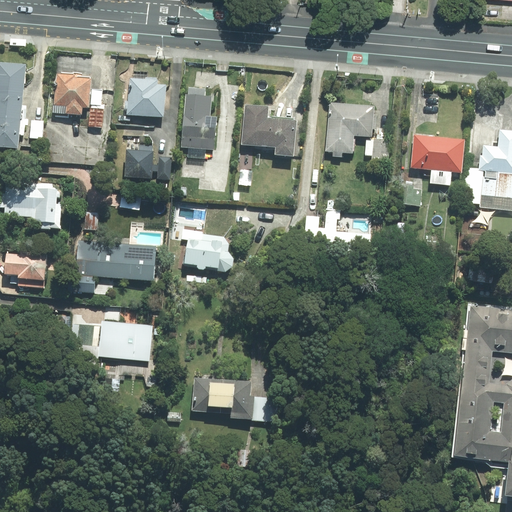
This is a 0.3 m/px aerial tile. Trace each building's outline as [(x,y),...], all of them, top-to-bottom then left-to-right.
[(0,149),(20,151),(28,66),(0,63),(0,149)] [(59,73),(56,106),(70,107),(69,116),(84,117),(84,112),(90,113),(89,127),(104,129),(106,109),(90,108),(93,76),(59,73)] [(160,81),(130,79),(127,116),(167,119),(170,86),(160,85),(160,81)] [(208,90),(186,88),(181,150),(216,152),(219,119),(212,118),(214,98),(207,97),(208,90)] [(375,108),(331,105),(327,153),(335,154),(334,159),(345,160),(345,154),(355,155),(356,138),(370,139),(369,158),(373,158),(372,161),(388,162),(390,140),(380,140),(381,128),(374,127),(375,108)] [(273,109),(247,107),(243,146),(277,150),(276,157),(297,159),(301,123),(272,120),(273,109)] [(46,123),(32,122),(30,140),(44,141),(46,123)] [(481,170),(468,168),(464,206),(511,211),(511,131),(500,130),(498,148),(484,146),(481,170)] [(467,141),(416,135),(412,169),(431,171),(430,185),(452,187),(453,175),(463,176),(467,141)] [(157,154),(130,151),(127,179),(154,181),(155,173),(160,174),(159,181),(173,182),(175,160),(162,158),(161,167),(156,166),(157,154)] [(255,172),(242,171),(240,186),(253,187),(255,172)] [(8,195),(2,195),(1,209),(7,209),(7,217),(33,219),(33,223),(43,223),(42,231),(52,232),(53,226),(59,227),(62,192),(53,191),(53,185),(35,184),(34,193),(8,191),(8,195)] [(416,187),(404,186),(402,205),(422,207),(423,190),(416,189),(416,187)] [(323,217),(306,216),(304,250),(371,253),(372,236),(339,235),(339,213),(329,213),(329,230),(322,229),(323,217)] [(232,246),(191,241),(188,266),(201,267),(201,271),(209,272),(209,270),(221,271),(221,274),(228,275),(229,270),(235,270),(236,259),(231,258),(232,246)] [(155,283),(158,248),(102,244),(101,259),(76,257),(74,278),(70,278),(69,291),(97,293),(98,279),(155,283)] [(49,283),(50,254),(9,252),(8,278),(20,278),(20,282),(49,283)] [(511,381),(508,385),(491,383),(494,352),(511,353),(511,310),(473,307),(456,457),(511,463),(508,496),(511,496),(511,381)] [(151,363),(154,326),(104,322),(102,349),(81,347),(80,360),(101,362),(101,359),(151,363)] [(255,383),(197,379),(194,412),(233,415),(233,419),(256,421),(257,398),(254,398),(255,383)] [(182,413),(168,412),(167,425),(182,426),(182,413)] [(253,452),(235,451),(234,468),(252,469),(253,452)]
